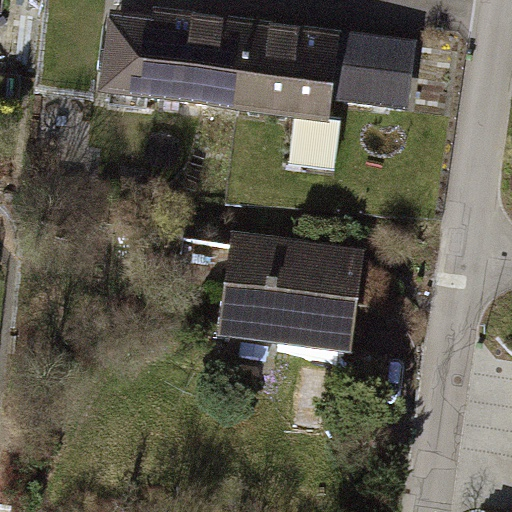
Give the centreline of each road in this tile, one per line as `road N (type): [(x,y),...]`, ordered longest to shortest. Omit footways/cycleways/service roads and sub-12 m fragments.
road 1 (residential): [(467,259),(506,0)]
road 2 (residential): [(433,511),(467,259)]
